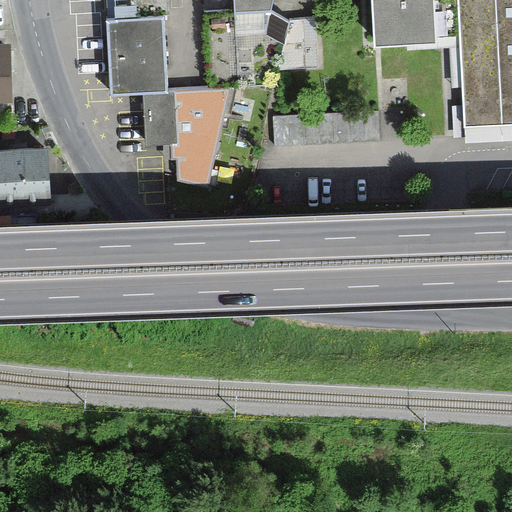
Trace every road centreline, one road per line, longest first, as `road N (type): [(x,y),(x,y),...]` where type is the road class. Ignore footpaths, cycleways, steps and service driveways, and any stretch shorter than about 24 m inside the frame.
road 1 (unclassified): [(29,0),(52,85),(92,170),(129,217),(189,260),(314,308),(511,320)]
road 2 (motorway): [(511,232),(0,250)]
road 3 (motorway): [(0,298),(511,280)]
